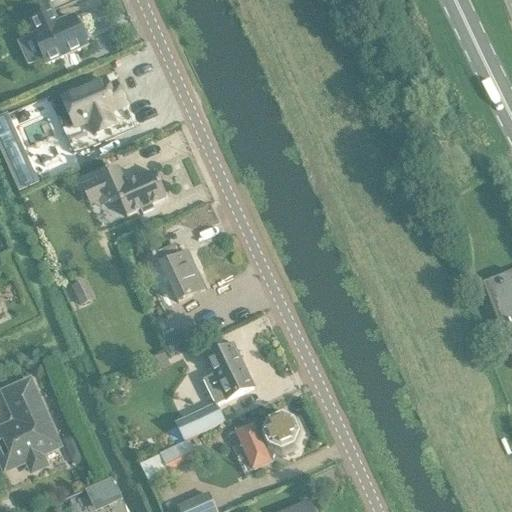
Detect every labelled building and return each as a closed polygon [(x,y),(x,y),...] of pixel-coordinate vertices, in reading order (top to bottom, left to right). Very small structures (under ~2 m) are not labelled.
[(87,35),(81,22),(77,24),(75,19),(59,26),(53,13),(31,23),(37,37),(34,38),(47,67),(88,48),(83,37),(87,35)] [(111,114),(124,108),(126,107),(116,86),(105,91),(101,83),(53,106),(66,134),(89,124),(95,136),(116,126),(111,114)] [(168,200),(156,174),(138,182),(137,181),(126,186),(118,170),(98,179),(98,181),(82,188),(88,200),(104,193),(110,205),(120,201),(128,218),(141,212),(143,217),(155,211),(153,207),(168,200)] [(159,270),(162,269),(179,305),(206,292),(189,255),(181,258),(176,247),(153,258),(159,270)] [(511,358),(511,273),(483,285),(511,358)] [(190,348),(182,331),(164,340),(172,357),(190,348)] [(205,383),(216,407),(217,409),(254,390),(234,348),(207,361),(216,378),(205,383)] [(0,431),(0,454),(3,453),(11,471),(27,463),(32,474),(47,468),(42,457),(54,451),(46,434),(52,431),(30,383),(4,395),(17,423),(0,431)] [(225,425),(217,409),(177,426),(186,443),(190,441),(225,425)] [(298,451),(304,436),(297,421),(282,415),(267,422),(260,436),(257,429),(237,438),(253,474),(274,464),(270,454),(283,458),(298,451)] [(86,460),(75,437),(62,443),(73,466),(86,460)] [(160,479),(155,467),(145,470),(150,483),(160,479)] [(112,481),(89,491),(97,510),(120,500),(112,481)] [(179,510),(175,511),(214,511),(208,497),(179,510)]
